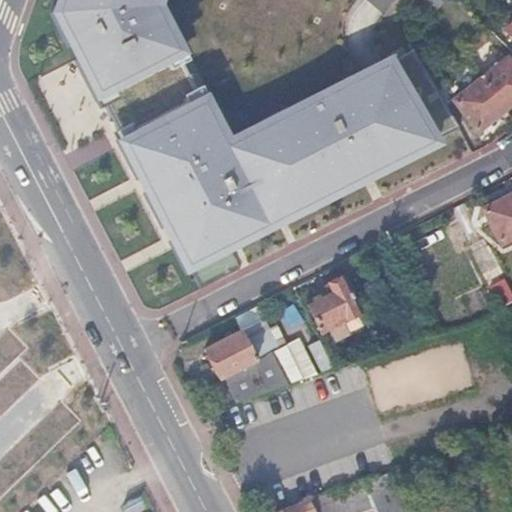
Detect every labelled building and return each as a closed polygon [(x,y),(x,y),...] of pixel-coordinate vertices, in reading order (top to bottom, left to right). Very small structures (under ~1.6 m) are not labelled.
[(61,0),(57,14),(123,131),(198,93),(153,6),(155,0),(61,0)] [(321,0),(291,0),(199,39),(211,66),(259,46),(257,41),(274,34),(275,36),(288,31),(286,25),(325,9),(321,0)] [(388,30),(396,20),(411,0),(369,0),(371,2),(364,11),(388,30)] [(511,38),(511,20),(503,31),(511,38)] [(200,274),(465,145),(406,47),(227,139),(198,93),(123,131),(200,274)] [(479,78),(503,109),(511,101),(511,67),(505,59),(479,78)] [(475,129),(503,109),(479,78),(452,98),(475,129)] [(511,235),(511,192),(482,209),(498,243),(511,235)] [(319,333),(327,329),(333,340),(345,334),(339,323),(354,316),(358,314),(340,278),(323,286),(325,291),(304,301),(319,333)] [(395,310),(410,341),(426,336),(410,304),(395,310)] [(354,316),(339,323),(345,334),(360,327),(354,316)] [(220,379),(232,404),(284,385),(271,357),(255,364),(239,330),(203,347),(218,380),(220,379)] [(363,511),(367,511),(368,511),(399,511),(388,489),(437,471),(434,460),(285,511),(363,511)]
